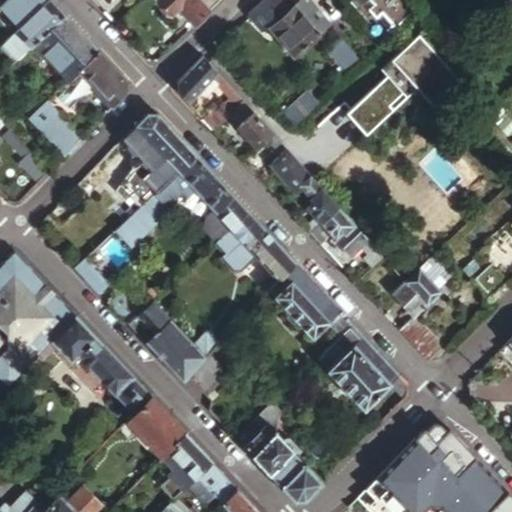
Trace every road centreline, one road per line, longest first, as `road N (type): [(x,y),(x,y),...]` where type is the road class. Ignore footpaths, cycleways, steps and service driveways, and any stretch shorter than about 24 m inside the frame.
road 1 (residential): [(149,85),(430,389)]
road 2 (residential): [(14,225),(284,511)]
road 3 (residential): [(14,225),(149,85)]
road 4 (residential): [(310,511),(430,389)]
road 5 (residential): [(149,85),(238,0)]
